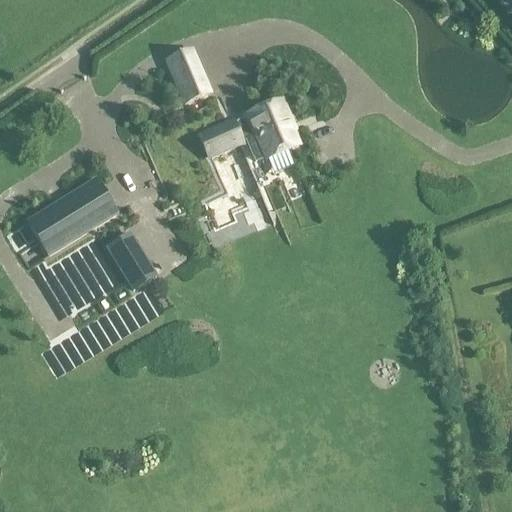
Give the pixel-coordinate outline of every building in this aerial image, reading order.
[(192,53),(167,64),(185,105),(210,95),(192,53)] [(211,115),(146,143),(166,191),(183,184),(195,210),(204,206),(202,202),(221,194),(208,162),(243,147),(242,145),(247,142),(256,164),(266,159),(267,162),(299,148),(290,127),(292,126),(282,103),(246,118),(247,121),(234,126),(233,124),(217,130),(211,115)] [(50,259),(119,216),(97,181),(28,224),(50,259)] [(127,239),(109,250),(135,292),(153,281),(127,239)] [(38,315),(51,332),(59,326),(47,309),(38,315)]
